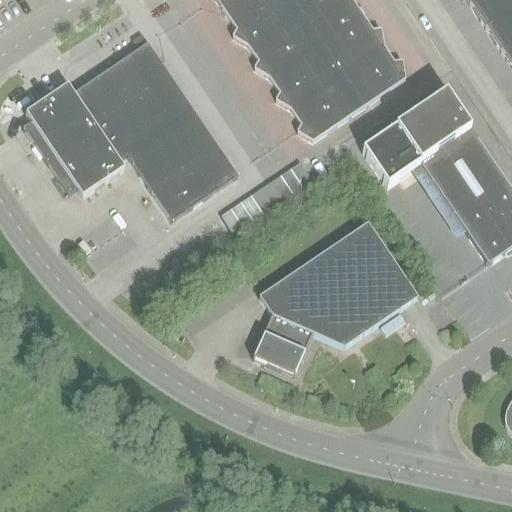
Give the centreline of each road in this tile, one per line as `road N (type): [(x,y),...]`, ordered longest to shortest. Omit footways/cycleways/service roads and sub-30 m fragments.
road 1 (unclassified): [(408,468),(255,427),(145,365),(94,323),(0,203)]
road 2 (unclassified): [(408,468),(434,404),(511,342)]
